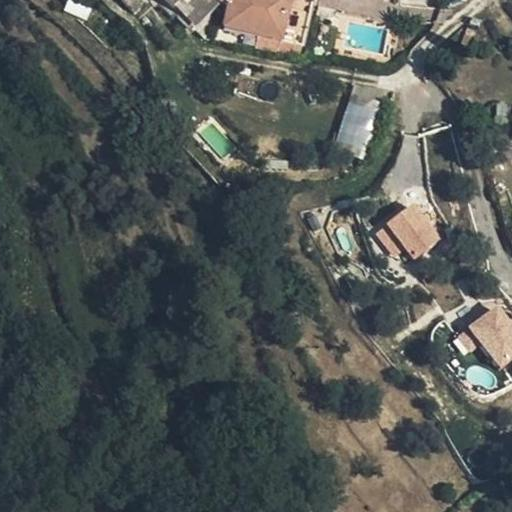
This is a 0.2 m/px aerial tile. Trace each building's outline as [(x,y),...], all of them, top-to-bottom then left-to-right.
[(159,0),(193,35),(216,11),(205,0),(114,0),(127,13),(134,6),(140,0),(159,0)] [(256,41),(300,51),(312,0),(216,0),(215,7),(227,10),(222,34),(256,41)] [(141,13),(134,6),(127,13),(134,20),(141,13)] [(276,57),(297,61),(300,51),(256,41),(254,53),(276,57)] [(362,153),(377,108),(349,99),(334,144),(362,153)] [(405,248),(412,259),(441,241),(416,203),(373,230),(390,258),(405,248)] [(487,223),(491,238),(502,234),(497,219),(487,223)] [(478,242),(491,238),(487,223),(474,227),(478,242)] [(500,369),(511,359),(511,320),(498,302),(467,325),(500,369)]
